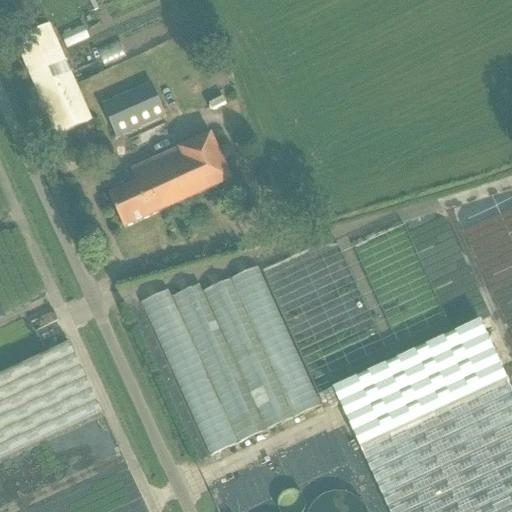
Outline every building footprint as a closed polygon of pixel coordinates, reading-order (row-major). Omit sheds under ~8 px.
[(57,137),(75,129),(92,121),(88,111),(50,26),(33,33),(15,41),(57,137)] [(104,55),(113,74),(136,62),(127,43),(104,55)] [(116,139),(165,117),(150,84),(101,107),(116,139)] [(124,230),(142,221),(232,180),(212,136),(134,171),(140,183),(127,188),(109,197),(124,230)] [(326,417),(271,271),(209,294),(207,290),(178,300),(176,295),(153,303),(212,460),(326,417)] [(511,511),(511,391),(480,323),(333,390),(388,511),(511,511)] [(70,344),(0,376),(0,462),(102,415),(70,344)]
